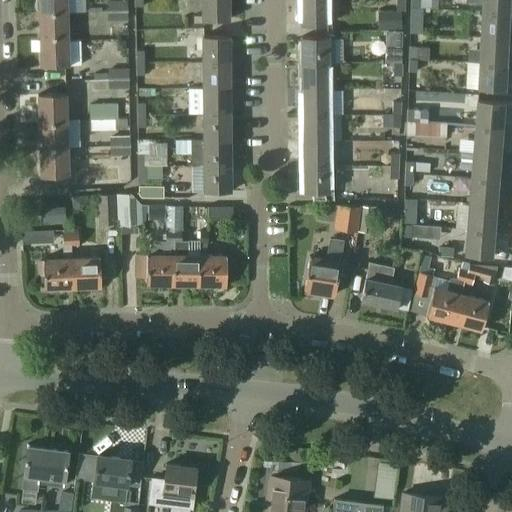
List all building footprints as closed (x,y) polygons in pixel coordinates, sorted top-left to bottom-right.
[(40,11),(40,12),(68,11),(67,0),(35,0),(36,11),(40,11)] [(228,0),(201,0),(201,20),(228,20),(228,0)] [(326,0),(299,0),(300,25),(327,25),(326,0)] [(396,0),(396,11),(404,11),(404,0),(396,0)] [(511,0),(465,0),(466,3),(482,3),(481,11),(509,13),(509,1),(511,1),(511,0)] [(127,2),(107,2),(107,11),(127,11),(127,2)] [(409,34),(421,34),(422,8),(416,8),(409,8),(409,34)] [(41,39),(69,38),(68,11),(40,12),(41,39)] [(127,11),(107,11),(107,20),(127,20),(127,11)] [(480,37),(507,39),(509,13),(481,12),(480,37)] [(382,13),(382,30),(400,30),(400,13),(382,13)] [(202,37),(202,63),(228,63),(228,51),(231,50),(231,41),(228,41),(228,36),(202,37)] [(300,51),(301,64),(328,64),(327,37),(300,38),(300,42),(297,42),(297,51),(300,51)] [(478,63),(506,64),(507,39),(480,37),(478,63)] [(69,38),(41,39),(41,67),(70,66),(69,38)] [(429,48),(408,47),(408,60),(416,60),(428,61),(429,48)] [(143,62),(143,50),(135,50),(135,63),(143,62)] [(416,72),(416,60),(408,60),(408,72),(416,72)] [(135,63),(135,75),(143,75),(143,62),(135,63)] [(202,63),(202,89),(229,88),(229,84),(232,84),(232,75),(229,75),(228,63),(202,63)] [(478,63),(477,89),(504,91),(505,86),(508,86),(508,76),(505,76),(506,64),(478,63)] [(328,64),(301,64),(301,90),(328,89),(328,88),(328,64)] [(128,70),(108,71),(108,80),(128,79),(128,70)] [(128,79),(108,80),(109,89),(129,88),(128,79)] [(229,88),(202,89),(202,114),(229,114),(229,88)] [(328,89),(301,90),(301,115),(328,115),(328,90),(328,89)] [(39,122),(39,123),(67,121),(66,94),(38,95),(39,110),(35,111),(36,122),(39,122)] [(474,127),(501,129),(503,102),(476,100),(474,127)] [(144,115),(144,102),(136,102),(136,115),(144,115)] [(391,102),(391,115),(400,115),(400,102),(391,102)] [(116,104),(89,104),(90,120),(96,120),(116,119),(116,104)] [(407,110),(406,121),(426,122),(427,110),(407,110)] [(229,114),(202,114),(203,139),(203,140),(229,140),(229,114)] [(136,115),(136,128),(137,128),(144,128),(144,115),(136,115)] [(301,141),(328,140),(328,115),(301,115),(301,141)] [(382,127),(400,128),(400,115),(391,115),(382,115),(382,127)] [(96,120),(90,120),(90,130),(125,129),(125,119),(116,119),(96,120)] [(40,150),(68,148),(67,121),(39,123),(40,150)] [(406,136),(445,137),(446,123),(426,122),(406,121),(406,136)] [(472,152),(499,154),(501,129),(474,127),(472,152)] [(129,136),(109,137),(109,147),(130,146),(129,136)] [(203,139),(175,140),(175,154),(190,154),(191,166),(203,166),(203,165),(229,165),(229,140),(203,140),(203,139)] [(151,140),(137,140),(137,166),(162,166),(166,166),(166,143),(151,143),(151,140)] [(302,166),(329,166),(328,140),(301,141),(302,166)] [(110,156),(130,155),(130,146),(109,147),(110,156)] [(68,148),(40,150),(41,177),(69,176),(68,148)] [(472,152),(470,178),(497,180),(498,168),(501,168),(502,159),(499,159),(499,154),(472,152)] [(390,153),(390,166),(398,166),(398,153),(390,153)] [(412,161),(404,161),(404,173),(412,174),(412,161)] [(203,192),(230,192),(229,165),(203,165),(203,166),(203,192)] [(162,178),(162,166),(137,166),(137,185),(146,185),(146,179),(162,178)] [(329,166),(302,166),(302,193),(329,192),(329,166)] [(390,166),(390,179),(397,179),(398,166),(390,166)] [(98,181),(121,180),(121,169),(98,169),(98,181)] [(403,186),(412,186),(412,174),(404,173),(403,186)] [(468,203),(495,205),(497,180),(470,178),(468,203)] [(162,186),(138,186),(138,195),(141,198),(162,199),(162,186)] [(141,220),(140,204),(130,194),(116,195),(117,221),(141,220)] [(116,224),(115,195),(97,195),(99,225),(116,224)] [(466,229),(493,231),(495,205),(468,203),(466,229)] [(173,241),(181,241),(182,206),(166,205),(165,230),(173,230),(173,241)] [(232,206),(207,207),(207,220),(232,219),(232,206)] [(338,206),(335,230),(341,231),(356,232),(357,232),(360,207),(338,206)] [(40,207),(41,222),(65,221),(65,207),(40,207)] [(360,207),(357,232),(372,234),(374,210),(374,208),(360,207)] [(403,211),(403,223),(415,224),(415,211),(403,211)] [(401,237),(410,237),(410,225),(402,225),(401,237)] [(410,225),(410,237),(426,238),(427,226),(410,225)] [(493,231),(466,229),(464,255),(491,257),(493,231)] [(146,283),(172,284),(173,241),(173,230),(165,230),(165,242),(153,242),(150,245),(150,254),(146,254),(146,255),(135,255),(135,276),(146,276),(146,283)] [(207,243),(207,230),(199,230),(199,243),(207,243)] [(63,246),(71,246),(70,234),(62,234),(63,246)] [(78,234),(70,234),(71,246),(79,246),(78,234)] [(333,295),(342,241),(329,238),(325,259),(308,256),(302,290),(333,295)] [(173,241),(172,284),(199,284),(199,254),(188,254),(188,242),(181,241),(173,241)] [(43,259),(43,261),(38,261),(39,274),(43,274),(44,288),(48,288),(48,294),(59,293),(59,288),(72,287),(71,257),(71,246),(63,246),(63,258),(43,259)] [(441,248),(441,256),(453,257),(453,249),(441,248)] [(199,254),(199,284),(226,285),(226,255),(199,254)] [(101,286),(99,256),(71,257),(72,287),(101,286)] [(411,289),(400,287),(400,286),(390,284),(394,268),(369,263),(361,301),(396,309),(396,308),(407,310),(411,289)] [(473,272),(475,273),(474,276),(483,278),(482,281),(492,284),(495,270),(475,265),(473,272)] [(461,294),(464,282),(467,271),(466,271),(459,269),(456,280),(453,279),(448,282),(446,290),(433,287),(430,298),(426,316),(430,317),(428,322),(440,325),(441,320),(452,323),(453,323),(461,294)] [(472,284),(474,276),(475,273),(473,272),(467,271),(464,282),(472,284)] [(430,298),(433,287),(434,283),(431,282),(432,276),(418,272),(413,293),(429,297),(430,298)] [(480,330),(488,301),(461,294),(453,323),(480,330)] [(68,453),(27,448),(24,473),(23,473),(21,489),(37,491),(38,484),(47,485),(64,487),(68,453)] [(94,482),(92,496),(107,498),(109,498),(109,499),(112,501),(112,506),(124,507),(127,485),(130,460),(97,456),(94,482)] [(396,495),(397,460),(377,459),(376,494),(396,495)] [(193,493),(196,468),(167,465),(165,480),(151,478),(148,504),(192,510),(194,494),(193,493)] [(266,511),(304,511),(308,483),(270,478),(266,511)] [(446,511),(448,500),(402,494),(399,511),(446,511)] [(381,511),(382,505),(334,500),(332,511),(381,511)]
